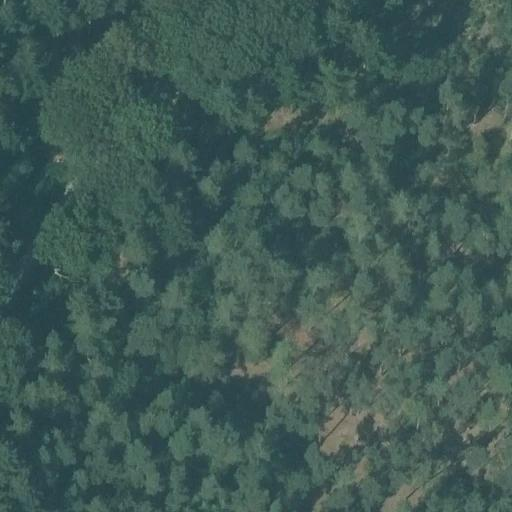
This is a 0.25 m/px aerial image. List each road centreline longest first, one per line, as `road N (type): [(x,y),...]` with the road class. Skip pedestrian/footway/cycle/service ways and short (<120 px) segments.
road 1 (track): [(55,206),(351,98),(511,62)]
road 2 (track): [(295,0),(78,169),(0,296)]
